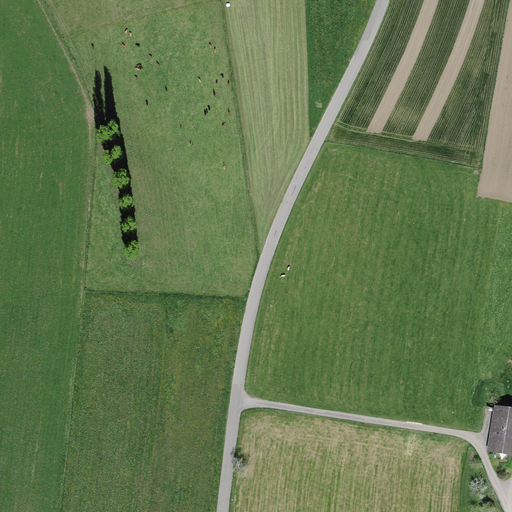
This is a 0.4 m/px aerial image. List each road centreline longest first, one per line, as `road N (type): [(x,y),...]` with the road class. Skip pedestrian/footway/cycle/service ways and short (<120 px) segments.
road 1 (unclassified): [(382,0),(270,245),(235,400)]
road 2 (residential): [(235,400),(468,436),(506,511)]
